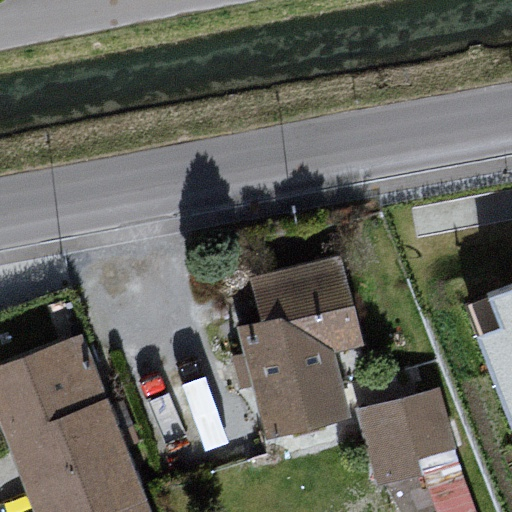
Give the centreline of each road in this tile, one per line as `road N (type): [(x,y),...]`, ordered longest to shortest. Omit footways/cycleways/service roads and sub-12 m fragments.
road 1 (secondary): [(0,213),(511,117)]
road 2 (residential): [(172,0),(0,33)]
